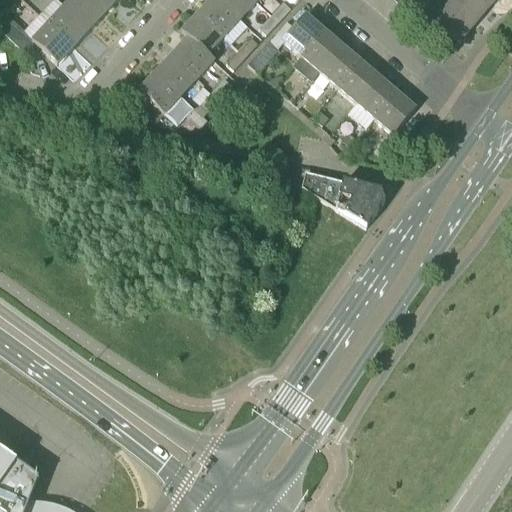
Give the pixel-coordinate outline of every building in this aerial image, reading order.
[(8,0),(0,8),(0,33),(13,46),(21,37),(3,20),(16,7),(8,0)] [(106,16),(88,0),(72,0),(64,9),(90,33),(106,16)] [(120,0),(88,0),(106,16),(120,0)] [(223,42),(239,24),(213,0),(197,18),(223,42)] [(239,24),(256,6),(249,0),(213,0),(239,24)] [(474,28),(450,7),(441,0),(433,0),(419,17),(431,28),(433,25),(458,47),(474,28)] [(490,10),(478,0),(455,0),(450,7),(474,28),(490,10)] [(478,0),(490,10),(498,0),(478,0)] [(277,27),(290,13),(282,7),(270,20),(277,27)] [(74,51),(90,33),(64,9),(48,27),(74,51)] [(207,60),(223,42),(197,18),(180,36),(187,42),(187,41),(207,61),(207,60)] [(300,62),(323,35),(304,19),(281,46),(300,62)] [(277,27),(270,20),(258,33),(265,40),(277,27)] [(48,27),(31,45),(21,37),(13,46),(32,64),(41,55),(57,69),(74,51),(48,27)] [(323,35),(300,62),(318,77),(341,50),(323,35)] [(187,42),(170,60),(196,83),(212,65),(207,60),(207,61),(187,41),(187,42)] [(238,55),(245,62),(257,49),(250,42),(238,55)] [(258,79),(258,78),(278,55),(268,46),(247,69),(258,79)] [(341,50),(318,77),(337,93),(360,66),(341,50)] [(245,62),(238,55),(225,68),(233,75),(245,62)] [(170,60),(154,78),(179,101),(196,83),(170,60)] [(355,109),(378,82),(360,66),(337,93),(355,109)] [(192,113),(179,101),(154,78),(137,96),(147,105),(138,115),(154,129),(163,119),(176,131),(186,120),(192,113)] [(267,86),(273,91),(280,82),(270,83),(267,86)] [(365,133),(365,132),(372,124),(373,125),(396,98),(378,82),(355,109),(347,118),(365,133)] [(211,97),(218,103),(230,90),(223,84),(211,97)] [(211,97),(199,110),(206,117),(218,103),(211,97)] [(415,113),(396,98),(373,125),(392,140),(415,113)] [(186,120),(199,132),(206,125),(202,121),(193,112),(192,113),(186,120)] [(321,130),(327,122),(319,116),(313,123),(321,130)] [(347,136),(340,144),(349,151),(355,144),(347,136)] [(383,207),(379,196),(304,178),(301,193),(359,234),(383,207)] [(61,511),(56,510),(51,509),(48,508),(41,507),(33,507),(28,507),(37,484),(0,457),(0,511),(61,511)]
